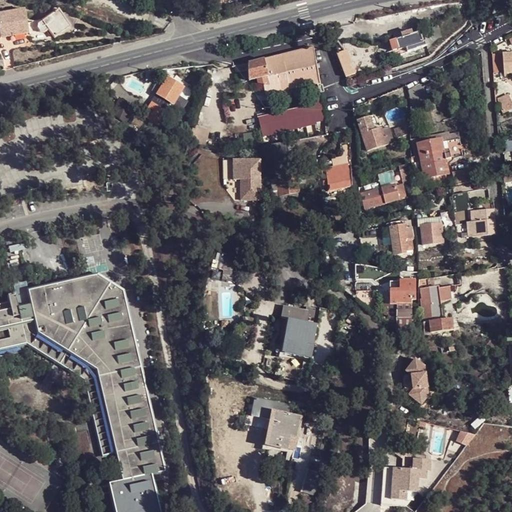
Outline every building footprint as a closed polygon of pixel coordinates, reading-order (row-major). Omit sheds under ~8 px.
[(0,8),(0,34),(29,31),(26,5),(0,8)] [(49,29),(55,36),(72,26),(59,8),(55,11),(39,22),(44,31),(49,29)] [(421,44),(419,35),(396,41),(389,43),(391,52),(397,51),(397,52),(399,57),(406,55),(406,54),(415,51),(425,48),(423,43),(421,44)] [(364,41),(339,48),(345,72),(370,66),(364,41)] [(312,48),(248,65),(248,83),(255,82),(257,86),(262,87),(262,91),(270,94),(279,93),(319,83),(312,48)] [(511,56),(502,57),(504,78),(511,77),(511,56)] [(156,82),(154,73),(145,75),(147,84),(156,82)] [(157,95),(171,103),(182,88),(167,79),(157,95)] [(410,106),(427,105),(425,85),(409,86),(410,106)] [(259,117),(264,136),(325,121),(322,94),(313,96),(314,98),(310,99),(312,104),(259,117)] [(511,113),(511,107),(511,104),(499,109),(502,117),(511,113)] [(149,119),(155,121),(155,118),(158,111),(153,110),(149,119)] [(165,114),(158,111),(155,118),(162,120),(165,114)] [(397,137),(408,133),(405,122),(393,126),(397,137)] [(378,123),(359,130),(367,152),(386,146),(381,130),(378,123)] [(387,128),(381,130),(386,146),(392,144),(387,128)] [(191,133),(187,146),(204,151),(208,135),(194,130),(193,133),(191,133)] [(444,134),(446,147),(461,145),(459,131),(444,134)] [(288,143),(270,147),(272,155),(289,153),(288,143)] [(425,178),(447,173),(445,163),(450,162),(448,152),(443,153),(440,143),(418,147),(425,178)] [(263,167),(234,167),(234,188),(242,188),(242,209),(263,209),(263,167)] [(274,173),(276,181),(296,178),(295,169),(274,173)] [(329,193),(351,188),(348,169),(325,173),(327,183),(329,193)] [(472,169),(453,171),(454,183),(473,181),(472,169)] [(299,194),(296,178),(276,181),(276,186),(278,194),(278,197),(299,194)] [(398,192),(396,187),(367,196),(362,198),(366,212),(401,201),(399,195),(398,192)] [(494,225),(493,212),(474,214),(475,224),(470,224),(467,225),(468,239),(497,235),(494,225)] [(423,246),(444,244),(441,220),(421,223),(423,246)] [(391,232),(393,244),(407,241),(405,229),(391,232)] [(407,241),(393,244),(396,258),(411,256),(410,255),(408,243),(407,241)] [(211,275),(234,280),(240,257),(216,251),(211,275)] [(163,474),(123,293),(115,289),(113,293),(106,290),(108,285),(97,281),(30,295),(31,300),(17,304),(16,297),(9,299),(10,305),(0,307),(0,360),(26,355),(26,350),(83,381),(101,458),(115,456),(120,483),(153,475),(163,474)] [(417,302),(416,283),(391,284),(390,315),(398,315),(398,327),(413,327),(413,302),(417,302)] [(426,325),(441,323),(444,322),(445,322),(443,307),(442,307),(432,308),(423,309),(426,325)] [(306,315),(271,308),(267,324),(285,328),(286,320),(304,324),(306,315)] [(303,359),(306,346),(312,347),(317,326),(304,324),(286,320),(285,328),(282,338),(286,338),(283,355),(303,359)] [(441,323),(426,325),(428,337),(457,333),(455,321),(445,322),(444,322),(441,323)] [(424,339),(423,329),(411,330),(411,337),(424,339)] [(417,359),(408,370),(413,374),(415,389),(411,394),(421,403),(429,395),(426,365),(417,359)] [(288,407),(254,400),(250,418),(265,421),(267,411),(287,416),(288,407)] [(285,451),(287,438),(294,439),(298,418),(287,416),(267,411),(263,429),(268,430),(265,446),(285,451)] [(430,458),(413,457),(412,468),(393,467),(383,466),(381,505),(406,507),(407,500),(407,491),(417,492),(418,478),(426,478),(427,470),(430,470),(430,458)] [(311,486),(318,473),(312,470),(304,483),(311,486)] [(120,483),(109,485),(114,511),(160,511),(153,475),(120,483)] [(353,479),(353,503),(367,502),(367,479),(353,479)]
